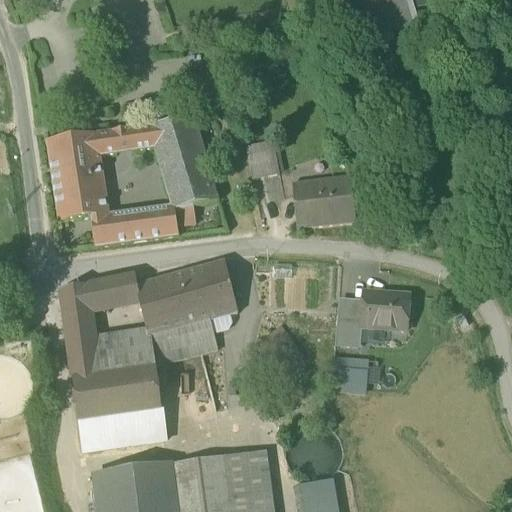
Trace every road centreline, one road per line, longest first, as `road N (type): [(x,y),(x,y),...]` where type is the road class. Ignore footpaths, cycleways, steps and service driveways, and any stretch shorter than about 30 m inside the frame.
road 1 (unclassified): [(48,280),(227,246),(328,249),(438,267),(484,301),(511,404)]
road 2 (unclassified): [(0,31),(48,280)]
road 3 (track): [(48,280),(80,511)]
